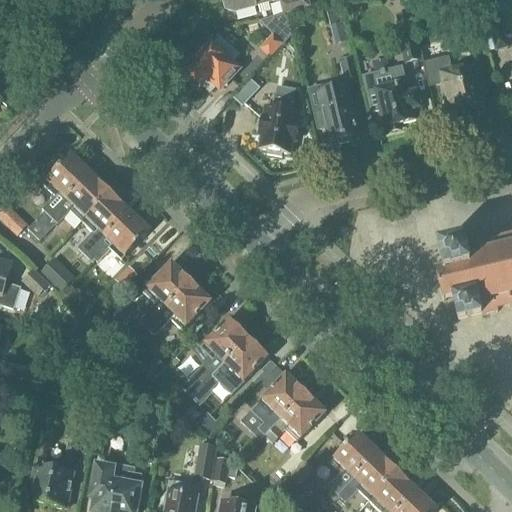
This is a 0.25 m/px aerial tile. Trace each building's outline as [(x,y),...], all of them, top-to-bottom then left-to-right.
[(222,0),(221,2),(224,11),(233,14),(279,2),(282,16),(309,10),(306,0),(222,0)] [(480,21),(474,0),(461,0),(467,24),(480,21)] [(396,17),(400,35),(410,33),(406,15),(396,17)] [(507,50),(502,28),(490,31),(495,53),(507,50)] [(273,38),(259,51),(268,60),(281,47),(273,38)] [(219,41),(212,49),(211,48),(208,51),(204,49),(198,55),(200,59),(185,75),(187,77),(186,79),(186,82),(192,88),(195,88),(197,87),(199,89),(200,88),(209,95),(216,88),(219,91),(237,72),(230,66),(237,58),(219,41)] [(418,63),(413,43),(400,46),(405,66),(418,63)] [(357,81),(352,64),(340,67),(344,84),(357,81)] [(481,82),(477,66),(439,76),(445,103),(448,102),(452,118),(464,115),(465,118),(478,114),(477,112),(482,111),(479,99),(482,98),(478,83),(481,82)] [(404,88),(402,79),(389,82),(391,91),(376,95),(385,131),(388,130),(389,135),(399,133),(398,128),(417,123),(414,111),(418,111),(414,98),(411,98),(408,87),(404,88)] [(249,83),(232,101),(241,108),(257,91),(249,83)] [(329,145),(335,144),(339,147),(348,145),(350,141),(357,139),(349,106),(348,107),(346,97),(320,103),(323,112),(321,113),(329,145)] [(291,114),(293,105),(274,101),(272,111),(265,109),(262,122),(260,122),(257,138),(262,139),(259,152),(266,154),(266,157),(281,160),(281,157),(288,158),(291,144),(295,145),(298,128),(296,128),(298,116),(291,114)] [(55,200),(52,202),(42,212),(43,213),(50,220),(90,178),(70,158),(46,184),(43,188),(55,200)] [(67,216),(69,214),(82,226),(110,197),(90,178),(50,220),(53,224),(57,227),(67,216)] [(130,216),(110,197),(82,226),(94,238),(92,240),(81,251),(88,258),(130,216)] [(0,223),(3,227),(14,216),(3,206),(0,208),(0,223)] [(50,220),(43,213),(24,233),(35,243),(47,231),(53,224),(50,220)] [(130,216),(88,258),(95,265),(106,255),(108,252),(121,264),(124,260),(125,261),(149,235),(130,216)] [(511,234),(511,233),(510,233),(511,237),(496,240),(495,237),(493,237),(494,241),(480,244),(479,240),(437,250),(443,273),(435,275),(441,303),(452,300),(457,322),(494,313),(494,315),(496,314),(495,310),(509,307),(510,311),(511,310),(511,308),(511,306),(511,234)] [(38,275),(59,296),(75,280),(54,259),(38,275)] [(19,292),(5,287),(11,269),(0,265),(0,308),(12,313),(19,292)] [(146,332),(150,328),(190,286),(170,267),(142,296),(155,308),(152,311),(142,321),(138,325),(146,332)] [(122,291),(135,278),(128,271),(115,284),(122,291)] [(47,289),(33,274),(23,284),(38,298),(47,289)] [(153,339),(169,323),(182,334),(185,330),(186,331),(210,306),(190,286),(150,328),(146,332),(153,339)] [(132,311),(123,302),(109,317),(118,325),(132,311)] [(200,352),(211,362),(187,387),(196,395),(207,384),(248,342),(228,323),(203,348),(203,349),(200,352)] [(232,397),(243,386),(243,387),(267,362),(248,342),(196,395),(206,405),(214,397),(211,394),(220,386),(232,397)] [(165,370),(156,361),(142,376),(151,385),(165,370)] [(47,381),(14,374),(11,392),(44,398),(47,381)] [(257,408),(269,420),(257,432),(264,440),(305,398),(285,378),(261,404),(257,408)] [(305,398),(264,440),(271,447),(281,437),(284,434),(296,446),(300,442),(300,443),(325,417),(305,398)] [(149,418),(162,421),(165,410),(151,407),(149,418)] [(329,492),(337,499),(377,457),(357,437),(332,463),(333,463),(329,467),(342,479),(339,481),(329,492)] [(87,457),(101,460),(104,441),(91,439),(87,457)] [(73,464),(76,453),(77,443),(69,441),(67,451),(64,463),(73,464)] [(193,482),(209,485),(216,453),(199,450),(193,482)] [(397,476),(377,457),(337,499),(344,506),(354,496),(356,493),(368,505),(397,476)] [(36,462),(34,470),(28,506),(58,511),(65,511),(73,477),(50,473),(51,465),(36,462)] [(229,466),(217,464),(212,490),(224,492),(229,466)] [(313,474),(303,464),(289,479),(299,489),(313,474)] [(114,511),(119,487),(117,487),(119,475),(96,471),(90,502),(95,503),(93,511),(114,511)] [(399,511),(417,495),(397,476),(368,505),(375,511),(399,511)] [(125,488),(119,487),(114,511),(135,511),(139,491),(138,491),(140,479),(127,477),(125,488)] [(194,501),(196,491),(167,485),(166,496),(168,497),(168,499),(165,499),(163,510),(166,510),(165,511),(194,511),(196,501),(194,501)] [(433,511),(417,495),(399,511),(433,511)] [(236,511),(222,508),(220,511),(250,511),(252,502),(238,500),(236,511)]
